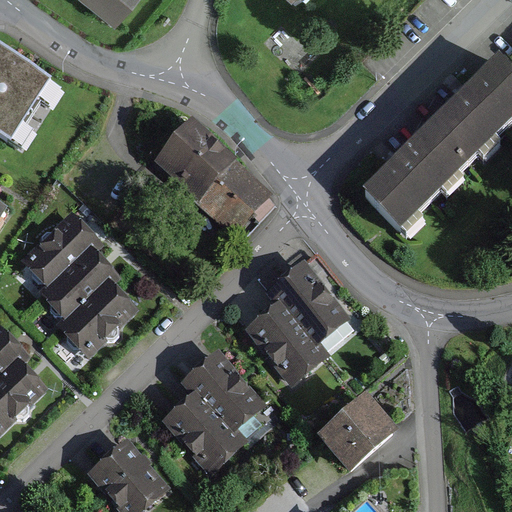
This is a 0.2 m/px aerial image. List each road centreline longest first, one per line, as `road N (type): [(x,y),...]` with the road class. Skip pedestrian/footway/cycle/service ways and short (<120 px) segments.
road 1 (residential): [(0,508),(284,230),(296,186)]
road 2 (residential): [(496,0),(296,186)]
road 3 (residential): [(422,313),(430,511)]
road 4 (residential): [(6,0),(69,47),(177,83)]
road 5 (residential): [(422,313),(362,276),(296,186)]
road 6 (residential): [(177,83),(234,115),(296,186)]
